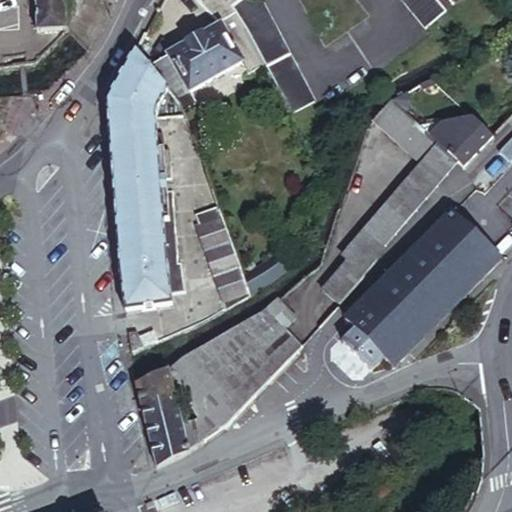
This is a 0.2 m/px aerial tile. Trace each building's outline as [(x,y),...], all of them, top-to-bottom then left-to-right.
[(36,0),(38,32),(65,31),(64,0),(36,0)] [(199,0),(208,11),(223,0),(199,0)] [(257,55),(229,7),(236,1),(235,0),(223,0),(208,11),(218,26),(241,64),(257,55)] [(257,55),(241,64),(248,78),(264,69),(289,115),(313,102),(259,4),(245,0),(235,0),(236,1),(229,7),(257,55)] [(392,0),(414,31),(440,16),(428,0),(392,0)] [(428,0),(440,16),(464,3),(462,0),(428,0)] [(118,283),(123,309),(173,303),(172,294),(183,292),(181,263),(176,263),(174,189),(167,190),(167,179),(174,177),(173,147),(166,147),(165,130),(156,131),(155,117),(184,114),(189,112),(196,106),(191,93),(241,64),(218,26),(148,68),(136,53),(121,73),(104,91),(110,206),(112,234),(118,283)] [(417,88),(394,102),(420,126),(449,123),(417,88)] [(321,291),(339,307),(491,139),(476,125),(446,153),(420,126),(394,102),(377,122),(423,166),(395,196),(394,200),(344,256),(346,262),(321,291)] [(510,164),(511,162),(511,138),(499,152),(510,164)] [(193,227),(224,310),(248,296),(286,270),(281,257),(242,281),(217,207),(195,213),(198,225),(193,227)] [(393,370),(499,261),(451,215),(345,323),(356,334),(344,346),(359,361),(371,373),(383,361),(393,370)] [(254,398),(301,348),(284,330),(293,320),(278,303),(264,314),(216,342),(228,365),(254,398)] [(132,356),(160,343),(155,331),(141,338),(137,331),(127,333),(132,356)] [(254,398),(228,365),(216,342),(179,362),(180,364),(186,376),(175,384),(198,420),(195,423),(200,447),(219,436),(254,398)] [(140,406),(173,398),(170,386),(175,384),(186,376),(180,364),(158,378),(136,387),(140,406)] [(145,423),(177,414),(181,430),(195,423),(198,420),(175,384),(170,386),(173,398),(140,406),(145,423)] [(183,458),(200,447),(195,423),(181,430),(177,414),(145,423),(155,468),(158,468),(183,458)]
